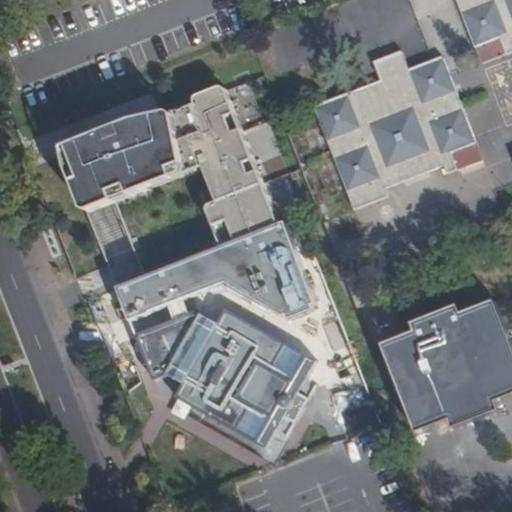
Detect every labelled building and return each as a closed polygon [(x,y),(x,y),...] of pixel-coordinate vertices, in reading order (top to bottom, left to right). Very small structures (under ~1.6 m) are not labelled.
[(511,0),(457,0),(459,3),(477,49),(502,39),(508,55),(511,53),(511,0)] [(410,69),(409,65),(403,51),(375,61),(383,80),(316,106),(345,182),(356,209),(390,196),(387,187),(446,164),(449,173),(458,170),(452,153),(478,143),(444,56),(410,69)] [(138,117),(68,146),(70,163),(93,219),(206,174),(220,207),(216,209),(213,215),(218,230),(232,226),(240,247),(284,231),(228,88),(220,86),(194,96),(196,105),(138,117)] [(511,337),(497,299),(464,312),(460,305),(415,322),(418,330),(385,343),(419,429),(452,416),(456,425),(501,408),(498,399),(511,393),(511,337)] [(207,315),(142,341),(160,387),(176,380),(191,389),(183,403),(274,454),(292,423),(301,428),(315,403),(306,398),(323,366),(233,315),(225,330),(210,321),(207,315)]
